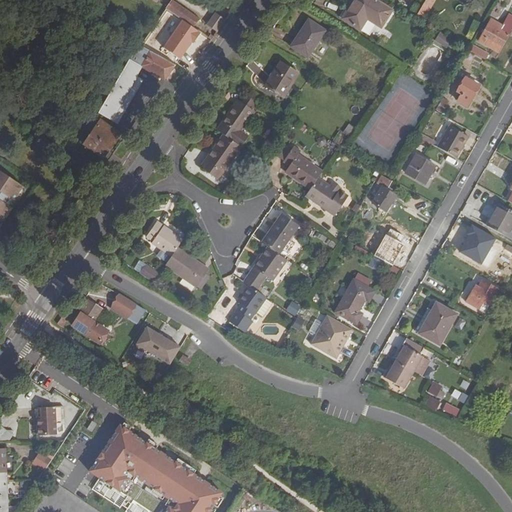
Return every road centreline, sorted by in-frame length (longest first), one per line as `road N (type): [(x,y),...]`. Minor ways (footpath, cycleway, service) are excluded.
road 1 (residential): [(511,97),(344,399)]
road 2 (residential): [(344,399),(243,367),(194,324),(74,259)]
road 3 (residential): [(344,399),(459,456),(506,511)]
road 4 (tertiary): [(255,0),(162,136)]
road 5 (unknown): [(227,220),(222,258),(229,261),(269,208),(253,207)]
